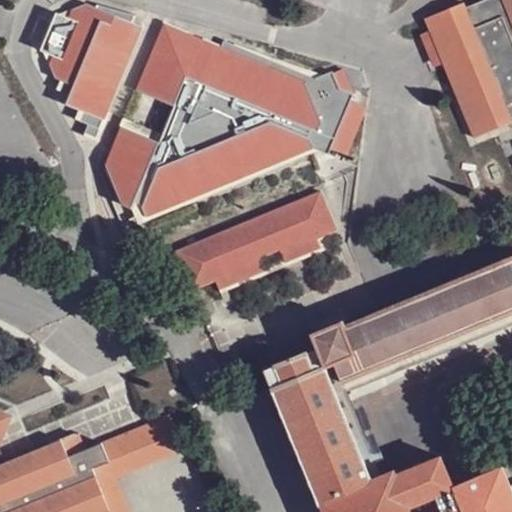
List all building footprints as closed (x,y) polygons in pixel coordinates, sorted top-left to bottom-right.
[(464,5),(426,21),(474,138),(511,120),(511,0),(508,0),(510,4),(499,8),(495,0),(492,0),(466,11),(464,5)] [(75,6),(37,26),(62,75),(67,77),(63,86),(76,92),(71,101),(84,107),(81,116),(93,121),(89,132),(101,137),(120,94),(144,26),(135,21),(139,14),(102,3),(101,5),(91,2),(75,6)] [(182,29),(168,23),(141,87),(180,103),(165,139),(126,123),(110,161),(125,202),(134,206),(144,205),(148,215),(299,158),(313,151),(305,133),(308,128),(335,140),(354,95),(341,89),(334,72),(296,70),(223,47),(226,40),(182,29)] [(305,133),(313,151),(335,140),(308,128),(305,133)] [(320,190),(182,248),(199,288),(336,230),(320,190)] [(134,206),(148,215),(144,205),(134,206)] [(511,256),(343,324),(341,321),(309,333),(315,349),(317,354),(325,350),(343,391),(422,360),(417,348),(511,311),(511,256)] [(263,369),(319,506),(371,485),(317,354),(315,349),(296,357),(295,354),(280,359),(281,363),(263,369)] [(325,350),(317,354),(371,485),(395,475),(393,470),(376,476),(346,400),(343,391),(325,350)] [(0,410),(0,511),(52,511),(83,500),(87,511),(92,511),(107,506),(91,466),(108,458),(102,442),(84,450),(79,434),(7,463),(0,465),(0,445),(9,426),(3,411),(0,410)] [(143,426),(102,442),(108,458),(91,466),(107,506),(92,511),(87,511),(83,500),(52,511),(126,511),(112,474),(186,446),(180,431),(176,434),(169,416),(143,426)] [(96,426),(79,434),(84,450),(102,442),(96,426)] [(462,511),(454,488),(440,457),(395,475),(371,485),(319,506),(321,511),(462,511)] [(471,479),(454,488),(462,511),(511,511),(511,484),(504,466),(471,479)]
